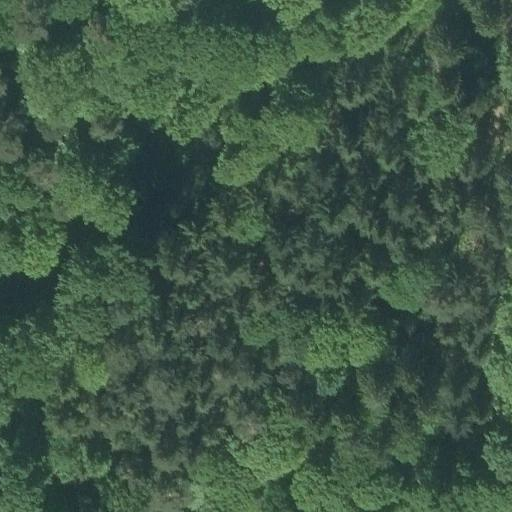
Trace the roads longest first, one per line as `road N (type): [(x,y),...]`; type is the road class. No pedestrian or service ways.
road 1 (unknown): [(7,511),(66,463),(355,291),(454,202),(503,109),(511,53),(505,0)]
road 2 (track): [(0,85),(107,0)]
